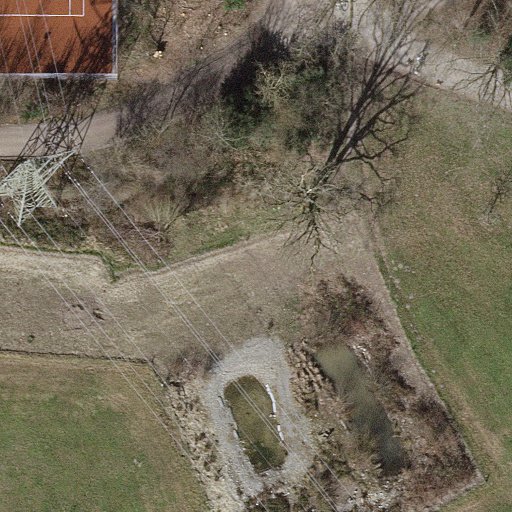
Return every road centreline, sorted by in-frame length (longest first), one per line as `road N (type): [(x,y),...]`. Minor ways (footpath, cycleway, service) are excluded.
road 1 (track): [(342,25),(87,141),(0,133)]
road 2 (track): [(342,25),(511,75)]
